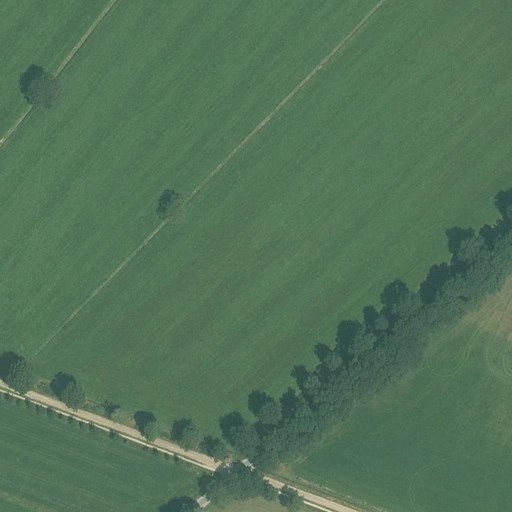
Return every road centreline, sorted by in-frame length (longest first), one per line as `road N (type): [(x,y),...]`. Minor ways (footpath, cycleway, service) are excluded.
road 1 (unclassified): [(191,511),(511,234)]
road 2 (track): [(337,511),(0,385)]
